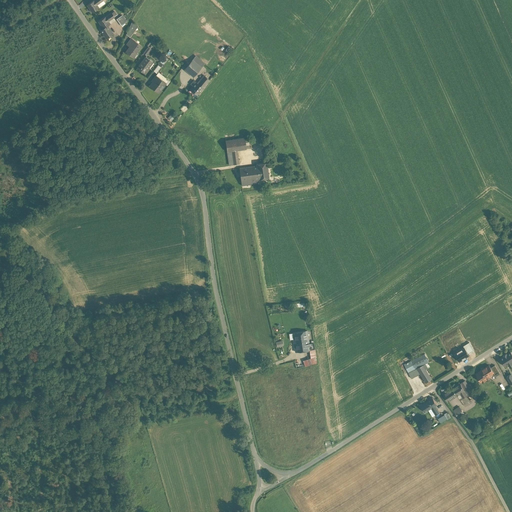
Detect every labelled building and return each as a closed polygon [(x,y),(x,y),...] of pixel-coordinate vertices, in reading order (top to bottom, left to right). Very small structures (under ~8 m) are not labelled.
[(104,0),(95,0),(87,6),(92,13),(100,8),(98,5),(105,0),(104,0)] [(114,34),(109,26),(112,24),(109,22),(116,17),(113,12),(107,17),(106,16),(98,21),(104,29),(101,31),(107,39),(114,34)] [(117,18),(121,25),(127,21),(123,14),(117,18)] [(131,37),(138,24),(132,21),(126,34),(131,37)] [(134,59),(143,46),(131,38),(127,45),(129,46),(125,53),(134,59)] [(195,55),(184,69),(194,76),(205,62),(195,55)] [(146,74),(154,62),(145,57),(138,69),(146,74)] [(195,80),(188,88),(198,95),(211,80),(205,75),(198,83),(195,80)] [(149,86),(160,93),(166,83),(156,76),(149,86)] [(225,139),(229,164),(240,163),(238,149),(246,148),(245,137),(225,139)] [(257,165),(240,167),(242,185),(260,183),(260,180),(270,179),(268,162),(257,164),(257,165)] [(293,333),(294,341),(308,339),(307,331),(293,333)] [(308,339),(294,341),(296,351),(309,349),(308,339)] [(511,351),(511,350),(500,357),(506,367),(510,365),(511,367),(511,351)] [(420,373),(425,382),(431,379),(426,369),(427,368),(425,364),(428,362),(425,354),(405,364),(412,377),(420,373)] [(477,372),(476,373),(482,382),(495,374),(490,364),(477,372)] [(466,379),(443,394),(448,403),(462,394),(465,399),(475,393),(466,379)] [(435,397),(423,404),(428,411),(433,408),(437,415),(441,412),(437,406),(439,405),(435,397)] [(459,417),(465,413),(459,405),(453,410),(459,417)] [(438,418),(441,422),(451,416),(448,411),(438,418)]
